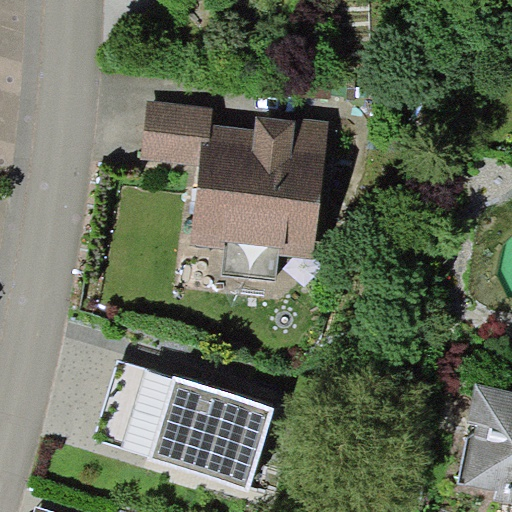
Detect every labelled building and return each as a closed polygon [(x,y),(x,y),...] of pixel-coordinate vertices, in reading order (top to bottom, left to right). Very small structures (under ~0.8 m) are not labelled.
[(200,166),(192,245),(225,248),(280,254),(315,258),(331,120),(256,116),(256,129),(213,124),(214,107),(147,100),(141,160),(200,166)] [(276,281),(280,254),(225,248),(222,275),(276,281)] [(118,359),(94,439),(249,490),(275,407),(174,375),(173,378),(118,359)] [(511,390),(475,384),(468,423),(472,424),(462,483),(494,491),(493,499),(511,503),(511,390)] [(468,423),(459,482),(462,483),(472,424),(468,423)]
